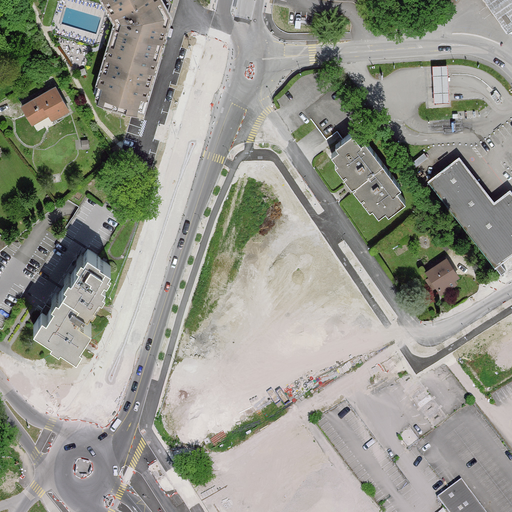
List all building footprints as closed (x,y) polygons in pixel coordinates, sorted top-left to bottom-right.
[(108,0),(121,22),(101,97),(103,97),(114,100),(111,108),(117,109),(118,103),(129,106),(134,108),(134,114),(146,117),(174,26),(168,24),(166,23),(168,15),(161,2),(161,0),(108,0)] [(511,27),(511,0),(483,0),(507,32),(511,27)] [(65,51),(87,57),(90,47),(69,40),(65,51)] [(447,64),(432,65),(433,84),(434,102),(449,101),(448,83),(447,64)] [(71,108),(58,86),(25,105),(38,127),(71,108)] [(501,100),(495,92),(491,95),(497,103),(501,100)] [(118,103),(117,106),(117,109),(127,113),(128,112),(129,109),(129,106),(118,103)] [(344,146),(333,155),(380,218),(392,209),(394,211),(407,202),(399,191),(402,188),(367,141),(363,144),(354,134),(342,143),(344,146)] [(430,182),(495,264),(503,273),(508,269),(500,260),(511,250),(511,207),(497,205),(495,203),(460,159),(430,182)] [(511,192),(511,191),(495,203),(497,205),(511,207),(511,192)] [(0,234),(0,253),(0,254),(12,245),(0,234)] [(62,340),(61,342),(76,350),(76,349),(81,342),(82,343),(93,325),(93,324),(80,316),(83,311),(85,312),(87,310),(88,311),(91,306),(90,305),(93,300),(94,301),(100,292),(99,290),(102,286),(103,286),(105,282),(103,280),(105,275),(103,274),(106,269),(108,270),(109,269),(112,264),(100,258),(100,257),(88,249),(49,314),(46,312),(44,311),(35,325),(35,326),(53,337),(54,335),(62,340)] [(429,272),(439,285),(443,292),(456,284),(453,280),(458,276),(448,260),(429,272)] [(487,511),(465,478),(438,496),(446,508),(439,511),(487,511)]
